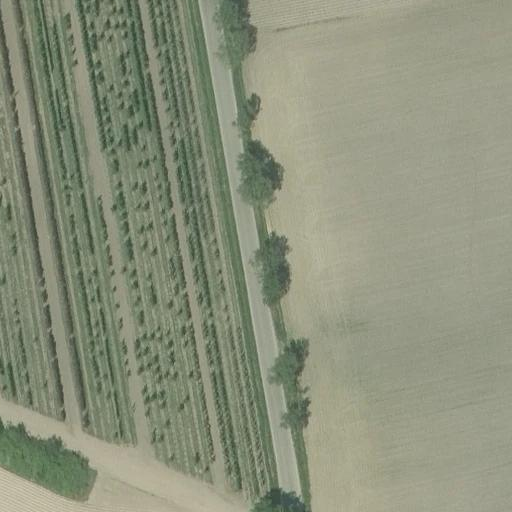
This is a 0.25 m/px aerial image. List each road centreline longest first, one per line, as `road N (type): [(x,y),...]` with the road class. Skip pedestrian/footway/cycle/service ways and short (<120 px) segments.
road 1 (unclassified): [(290,511),(211,0)]
road 2 (track): [(217,511),(0,421)]
